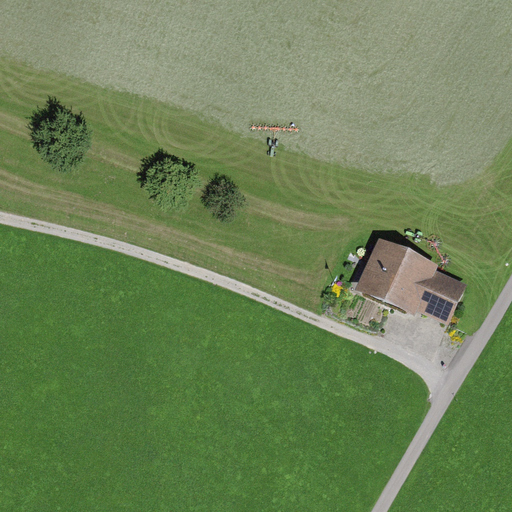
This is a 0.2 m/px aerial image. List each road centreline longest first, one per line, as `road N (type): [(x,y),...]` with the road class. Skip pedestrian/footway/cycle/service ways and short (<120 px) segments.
road 1 (track): [(453,382),(287,306),(121,247),(0,219)]
road 2 (track): [(379,511),(511,292)]
